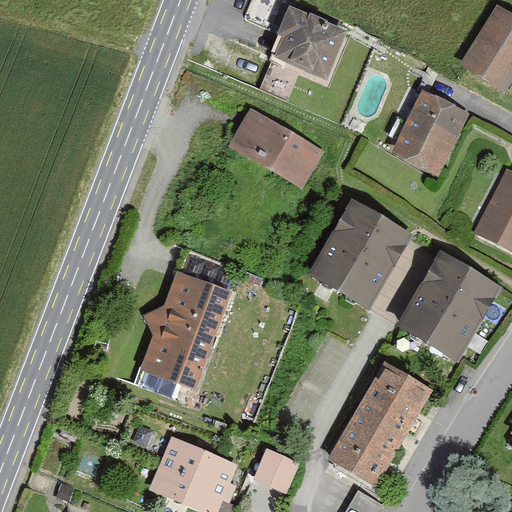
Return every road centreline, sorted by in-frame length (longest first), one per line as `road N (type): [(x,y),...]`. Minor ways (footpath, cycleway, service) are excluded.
road 1 (primary): [(185,0),(0,477)]
road 2 (unclassified): [(415,511),(511,365)]
